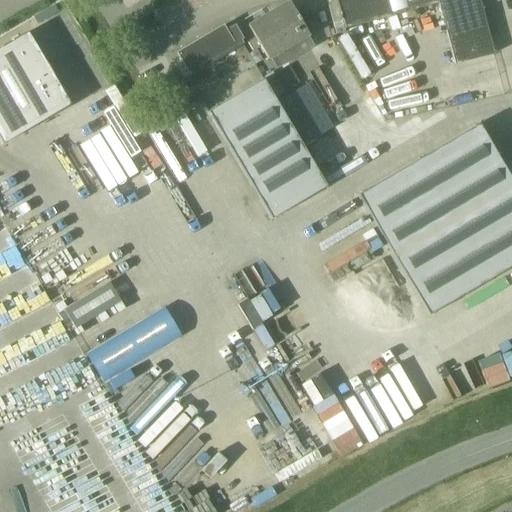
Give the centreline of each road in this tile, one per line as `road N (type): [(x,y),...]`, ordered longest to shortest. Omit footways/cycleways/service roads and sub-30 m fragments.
road 1 (unknown): [(511,89),(230,222),(120,207),(67,158)]
road 2 (unknown): [(35,511),(61,484),(62,451),(0,336)]
road 3 (tertiary): [(351,511),(511,437)]
road 4 (unclassified): [(237,0),(145,50),(109,0)]
